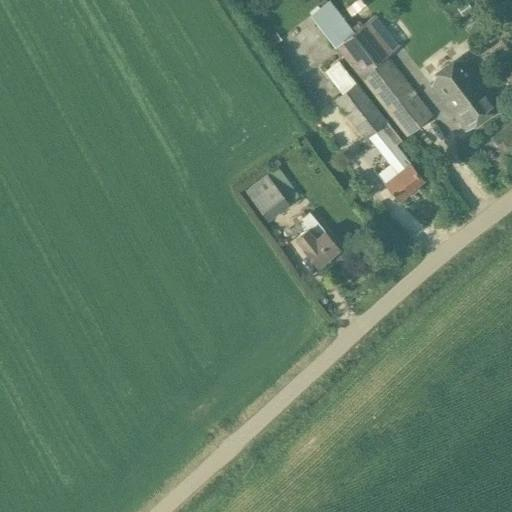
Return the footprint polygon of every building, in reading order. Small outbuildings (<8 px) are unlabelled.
[(364,5),(360,0),(356,0),(345,9),(350,15),(364,5)] [(388,59),(400,49),(377,19),(364,29),(362,25),(353,32),(329,1),(310,15),(335,47),(404,137),(432,115),(388,59)] [(464,129),(498,103),(464,60),(430,86),(464,129)] [(345,70),(333,81),(343,93),(334,100),(365,138),(369,136),(382,153),(394,144),(400,138),(387,122),(355,82),(345,70)] [(422,179),(408,163),(407,161),(408,161),(394,144),(382,153),(397,171),(382,184),(396,201),(422,179)] [(292,187),(286,180),(277,167),(246,190),(255,203),(267,220),(299,197),(292,187)] [(293,237),(302,248),(316,266),(338,249),(324,231),(309,212),(298,221),(305,229),(293,237)]
